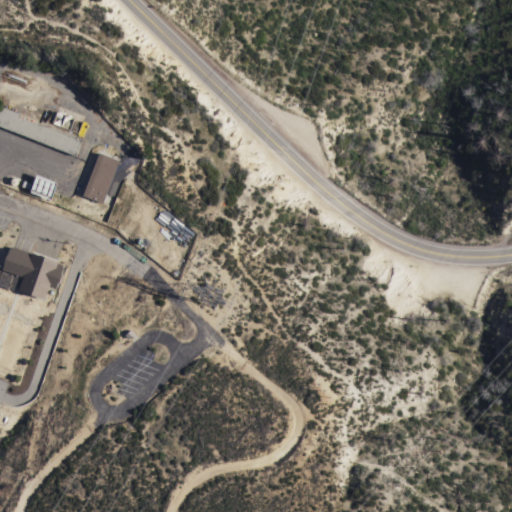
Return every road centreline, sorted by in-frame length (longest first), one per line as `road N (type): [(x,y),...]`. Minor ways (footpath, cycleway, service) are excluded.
road 1 (primary): [(132,0),(362,213),(433,251),(511,255)]
road 2 (track): [(223,345),(102,241),(0,200)]
road 3 (track): [(174,511),(207,472),(259,463),(295,430),(295,415),(223,345)]
road 4 (track): [(18,511),(52,463),(109,411)]
